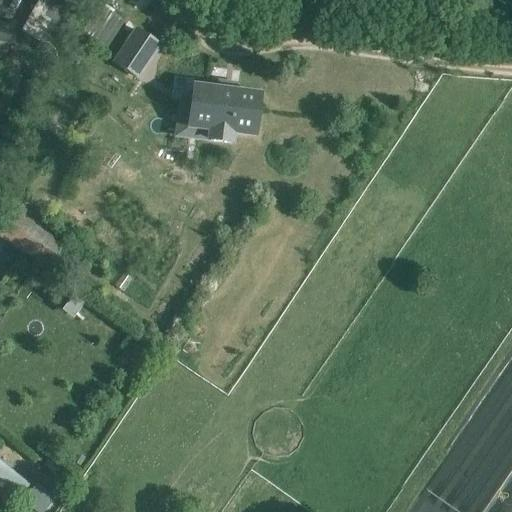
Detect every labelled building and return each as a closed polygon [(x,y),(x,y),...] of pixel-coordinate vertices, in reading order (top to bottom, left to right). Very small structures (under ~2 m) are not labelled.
[(38,4),(21,34),(43,46),(60,16),(38,4)] [(11,31),(0,28),(0,61),(4,62),(11,31)] [(162,48),(134,31),(112,65),(140,83),(162,48)] [(259,99),(194,90),(189,130),(211,133),(209,143),(231,146),(232,136),(254,138),(259,99)] [(73,254),(11,213),(0,228),(0,238),(58,277),(73,254)] [(0,491),(17,504),(33,483),(0,458),(0,491)] [(40,485),(29,504),(42,511),(51,511),(61,497),(40,485)]
